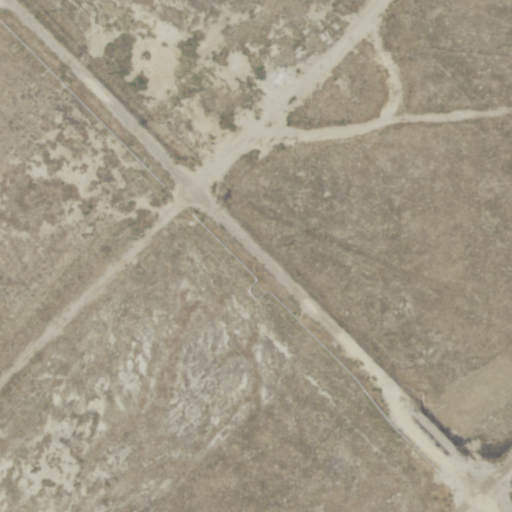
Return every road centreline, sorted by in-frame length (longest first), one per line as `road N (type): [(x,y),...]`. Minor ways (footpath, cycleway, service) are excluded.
road 1 (track): [(5,0),(501,511)]
road 2 (track): [(364,0),(0,370)]
